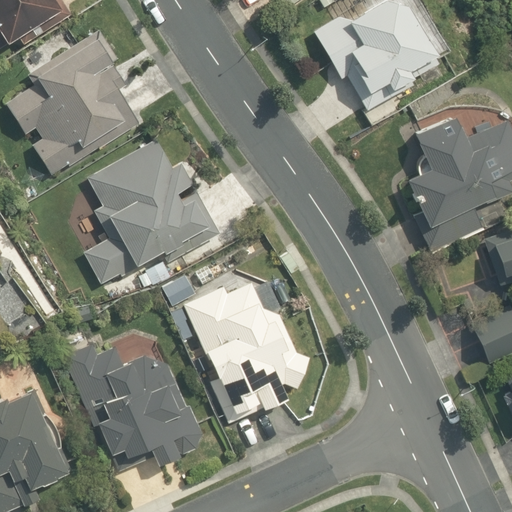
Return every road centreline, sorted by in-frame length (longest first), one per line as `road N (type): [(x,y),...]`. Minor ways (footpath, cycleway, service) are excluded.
road 1 (residential): [(427,417),(354,263),(185,0)]
road 2 (residential): [(427,417),(226,511)]
